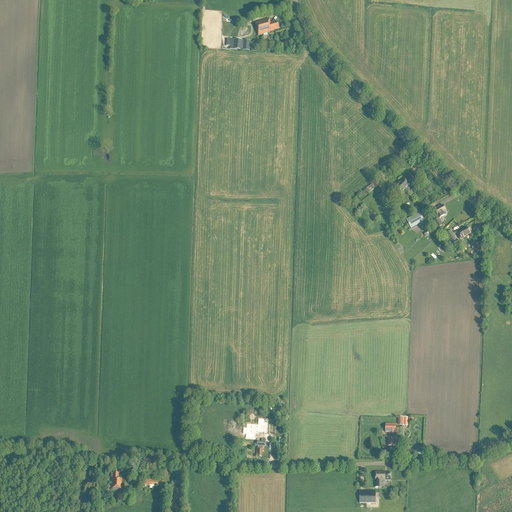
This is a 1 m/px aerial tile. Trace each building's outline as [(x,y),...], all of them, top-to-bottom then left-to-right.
[(268,36),(267,33),(273,32),(273,31),(279,29),(277,22),(271,24),(269,19),(255,23),(258,36),(263,35),(264,37),(268,36)] [(227,40),(226,47),(231,47),(230,50),(250,51),(250,41),(227,40)] [(411,176),(407,180),(404,177),(393,188),(401,197),(412,187),(411,186),(416,181),(411,176)] [(443,206),(435,210),(436,213),(434,214),(437,220),(434,221),(438,229),(442,226),(439,219),(445,215),(446,215),(446,214),(445,212),(446,212),(443,206)] [(420,213),(406,220),(411,229),(424,222),(420,213)] [(467,228),(464,229),(456,233),(460,240),(464,238),(464,237),(470,234),(467,228)] [(451,232),(445,235),(451,246),(457,242),(451,232)] [(408,426),(408,418),(398,418),(398,426),(405,426),(408,426)] [(396,433),(396,424),(386,424),(385,433),(389,433),(396,433)] [(393,437),(393,433),(389,433),(389,437),(388,437),(388,447),(396,447),(396,437),(393,437)] [(385,472),(375,472),(375,488),(379,488),(379,481),(391,481),(391,473),(385,473),(385,472)] [(111,473),(111,475),(111,478),(112,478),(111,490),(121,490),(122,479),(118,479),(119,474),(111,473)] [(143,480),(143,486),(143,488),(146,488),(146,487),(149,487),(149,489),(154,490),(154,487),(158,488),(158,481),(143,480)] [(169,511),(179,511),(182,482),(172,481),(169,511)] [(376,492),(366,492),(366,501),(373,500),(373,497),(376,497),(376,492)]
